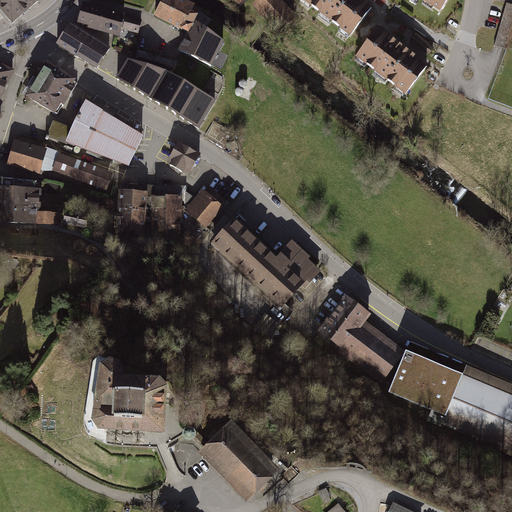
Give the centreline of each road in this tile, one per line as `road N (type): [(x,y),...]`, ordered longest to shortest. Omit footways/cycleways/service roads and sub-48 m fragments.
road 1 (residential): [(36,46),(219,160),(380,303),(511,374)]
road 2 (residential): [(0,424),(100,489),(141,498),(184,484),(222,511)]
road 3 (residential): [(254,511),(333,477),(365,488)]
